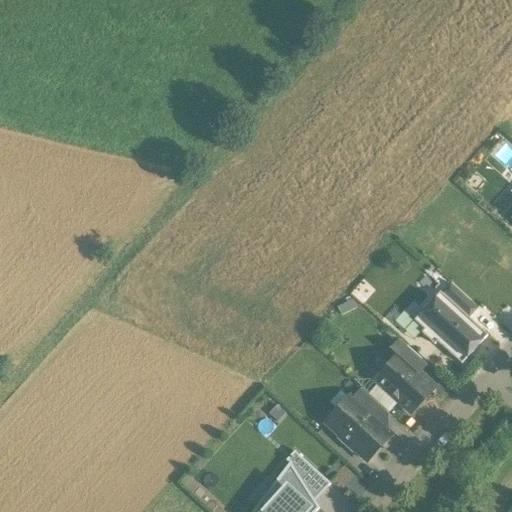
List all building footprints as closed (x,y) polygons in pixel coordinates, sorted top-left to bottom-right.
[(477,309),(450,285),(441,295),(468,320),(477,309)] [(441,295),(439,294),(423,312),(433,321),(421,334),(434,346),(436,343),(461,365),(487,337),(468,320),(441,295)] [(398,341),(390,350),(398,357),(406,348),(398,341)] [(398,357),(375,382),(411,414),(433,389),(398,357)] [(388,415),(362,391),(352,401),(352,402),(378,426),(378,425),(388,415)] [(378,426),(352,402),(352,401),(349,398),(325,425),(340,439),(339,440),(353,452),(354,451),(366,463),(390,436),(378,425),(378,426)] [(279,478),(311,507),(315,503),(331,485),(294,453),(285,462),(289,466),(279,478)] [(253,511),(317,511),(319,511),(315,503),(311,507),(279,478),(253,511)]
